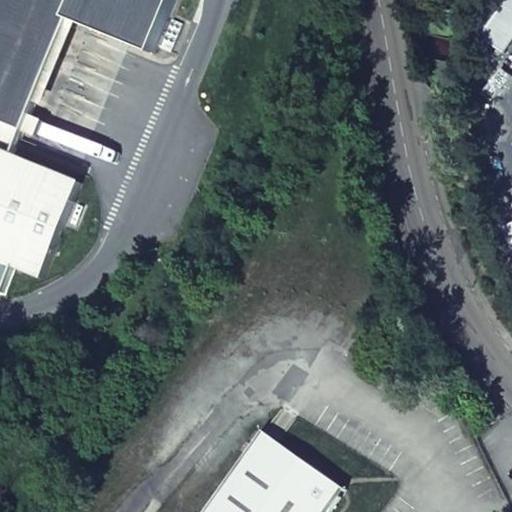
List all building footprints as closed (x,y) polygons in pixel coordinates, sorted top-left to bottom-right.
[(0,0),(0,146),(13,152),(35,101),(70,19),(78,22),(154,54),(176,0),(0,0)] [(511,0),(502,0),(484,22),(511,44),(511,0)] [(78,22),(70,19),(35,101),(44,105),(78,22)] [(0,146),(0,261),(41,279),(81,183),(13,152),(0,146)] [(330,511),(338,501),(298,472),(307,458),(266,429),(207,511),(330,511)] [(298,472),(338,501),(348,488),(307,458),(298,472)]
